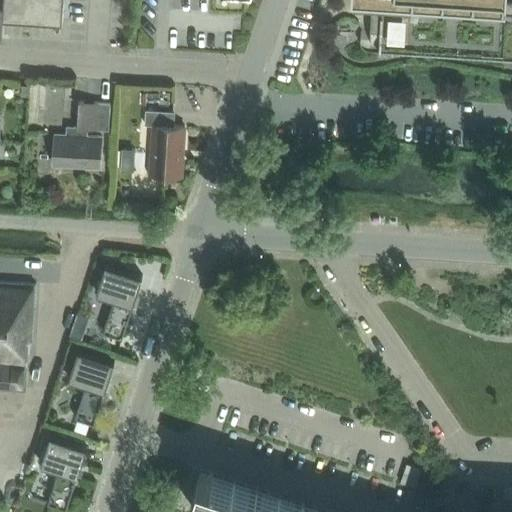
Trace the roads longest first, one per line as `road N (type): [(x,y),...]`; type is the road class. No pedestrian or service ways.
road 1 (unclassified): [(511,253),(200,233)]
road 2 (unclassified): [(107,511),(200,233)]
road 3 (unclassified): [(251,75),(0,60)]
road 4 (unclassified): [(200,233),(0,222)]
road 5 (unclassified): [(200,233),(251,75)]
